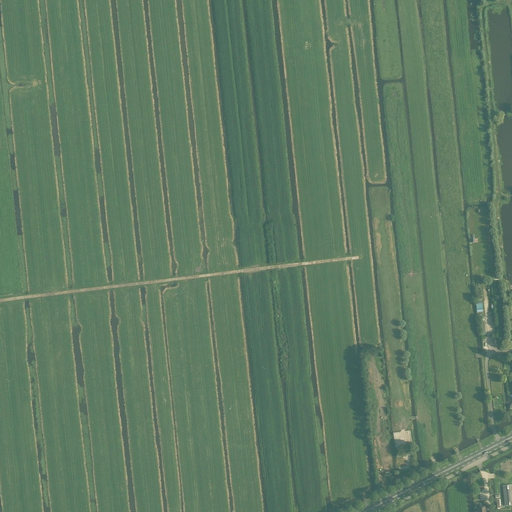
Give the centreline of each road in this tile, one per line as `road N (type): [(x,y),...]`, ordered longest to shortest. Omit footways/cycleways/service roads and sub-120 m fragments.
road 1 (track): [(275,267),(0,300)]
road 2 (primary): [(366,511),(511,438)]
road 3 (unclassified): [(381,511),(511,445)]
road 4 (track): [(480,226),(488,355)]
